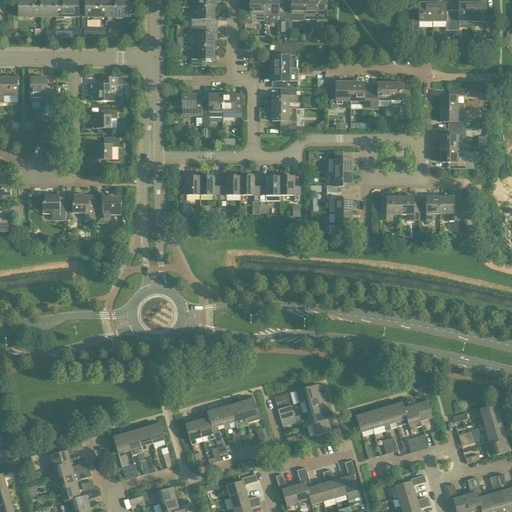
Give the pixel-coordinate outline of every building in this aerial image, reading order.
[(38,17),(38,4),(34,4),(33,0),(17,0),(18,17),(38,17)] [(38,4),(38,17),(58,17),(58,4),(56,4),(56,0),(40,0),(40,4),(38,4)] [(58,4),(58,17),(78,17),(78,0),(62,0),(63,4),(58,4)] [(108,17),(108,4),(101,4),(100,0),(85,0),(85,17),(108,17)] [(108,4),(108,17),(130,17),(130,0),(114,0),(115,4),(108,4)] [(244,7),(244,22),(251,22),(253,24),(257,24),(259,22),(264,22),(264,0),(250,0),(250,7),(244,7)] [(278,7),(278,0),(264,0),(264,22),(284,22),(284,7),(278,7)] [(304,22),(304,0),(291,0),(291,7),(284,7),(284,22),(304,22)] [(304,0),(304,22),(304,23),(307,23),(307,21),(316,21),(316,34),(327,33),(327,21),(324,21),(324,5),(317,5),(317,0),(304,0)] [(432,22),(432,4),(418,4),(418,16),(412,16),(412,31),(418,31),(418,22),(432,22)] [(432,4),(432,22),(446,22),(446,31),(452,31),(452,16),(446,16),(446,4),(432,4)] [(472,22),(472,4),(458,4),(458,17),(452,16),(452,31),(458,31),(458,22),(472,22)] [(472,4),(472,22),(486,22),(486,32),(492,32),(492,16),(486,16),(486,4),(472,4)] [(214,7),(197,7),(197,19),(189,19),(189,27),(206,27),(206,20),(214,20),(214,7)] [(197,47),(214,47),(214,34),(206,34),(206,27),(189,27),(189,34),(197,34),(197,47)] [(99,28),(85,28),(85,37),(99,37),(99,28)] [(272,56),(272,69),(297,69),(297,60),(295,60),(295,44),(281,44),(281,56),(272,56)] [(213,62),(213,60),(214,60),(214,47),(197,47),(197,60),(191,60),(191,67),(206,67),(206,62),(213,62)] [(270,78),(272,78),(272,82),(287,82),(287,89),(298,89),(298,82),(293,82),(293,74),(297,74),(297,69),(272,69),(270,69),(270,78)] [(0,102),(4,103),(4,97),(18,97),(18,78),(0,77),(0,102)] [(39,78),(30,78),(30,96),(30,102),(41,102),(53,103),(53,90),(46,90),(47,78),(39,78)] [(102,78),(102,85),(91,85),(91,93),(97,93),(97,102),(117,103),(117,87),(119,87),(119,78),(102,78)] [(350,101),(350,83),(336,83),(336,90),(330,90),(330,109),(337,109),(337,105),(342,105),(342,101),(350,101)] [(350,83),(350,101),(350,105),(363,105),(363,111),(370,111),(370,89),(364,89),(364,84),(350,83)] [(390,102),(390,84),(377,84),(377,89),(370,89),(370,111),(378,111),(378,102),(390,102)] [(410,91),(403,91),(403,84),(390,84),(390,102),(400,102),(400,105),(410,105),(410,91)] [(272,96),(272,109),(289,109),(289,103),(298,103),(298,96),(296,96),(296,92),(300,92),(300,89),(298,89),(287,89),(282,89),(282,96),(272,96)] [(440,110),(457,110),(463,110),(463,104),(457,104),(457,97),(464,97),(470,91),(470,90),(448,90),(448,97),(440,97),(440,110)] [(182,95),(182,110),(182,117),(202,117),(202,118),(202,103),(196,103),(196,95),(182,95)] [(209,95),(209,103),(202,103),(202,118),(222,118),(222,95),(209,95)] [(242,103),(235,103),(235,95),(222,95),(222,118),(242,118),(242,103)] [(282,129),(296,129),(296,116),(296,109),(289,109),(272,109),(272,122),(282,122),(282,129)] [(92,130),(97,130),(97,135),(106,135),(106,130),(116,130),(117,110),(105,110),(105,116),(91,116),(91,124),(92,124),(92,130)] [(457,110),(440,110),(440,123),(448,123),(448,130),(463,130),(463,123),(464,121),(464,117),(463,115),(463,110),(457,110)] [(440,136),(440,150),(458,150),(458,143),(465,143),(465,130),(463,130),(448,130),(447,130),(447,136),(440,136)] [(112,161),(112,148),(119,148),(119,138),(104,138),(104,145),(91,145),(91,152),(97,152),(97,161),(112,161)] [(465,157),(458,157),(458,150),(440,150),(440,163),(452,163),(452,170),(465,170),(465,157)] [(327,160),(333,160),(333,173),(352,173),(352,159),(342,159),(342,153),(327,153),(327,160)] [(352,173),(333,173),(333,187),(326,187),(326,193),(342,193),(342,187),(352,187),(352,173)] [(280,196),(280,177),(272,177),(272,174),(267,174),(267,177),(266,177),(266,187),(260,187),(260,202),(280,202),(280,196)] [(187,202),(187,196),(200,196),(200,177),(186,177),(186,187),(180,187),(180,202),(187,202)] [(200,177),(200,196),(213,196),(213,202),(220,202),(220,187),(214,187),(214,177),(200,177)] [(240,196),(240,177),(226,177),(226,187),(220,187),(220,202),(226,202),(226,196),(240,196)] [(240,177),(240,196),(253,196),(253,202),(260,202),(260,187),(254,187),(254,177),(240,177)] [(280,177),(280,196),(293,196),(293,202),(295,203),(296,203),(298,202),(300,202),(300,196),(300,187),(294,187),(294,177),(280,177)] [(10,197),(10,181),(0,181),(0,199),(1,199),(1,197),(10,197)] [(334,213),(352,213),(352,200),(342,200),(342,193),(326,193),(326,201),(334,201),(334,213)] [(42,203),(42,204),(39,204),(38,210),(42,210),(42,212),(52,212),(52,222),(66,222),(66,204),(60,204),(60,196),(45,196),(45,203),(42,203)] [(72,214),(85,214),(85,222),(96,223),(96,205),(96,201),(89,201),(89,198),(84,198),(84,196),(73,196),(73,205),(72,205),(72,214)] [(111,196),(103,196),(103,208),(96,208),(96,205),(97,205),(96,205),(96,223),(96,224),(111,224),(111,216),(121,216),(121,200),(120,199),(120,198),(119,198),(118,198),(111,198),(111,196)] [(392,221),(392,215),(400,215),(400,197),(386,197),(386,208),(380,208),(380,221),(392,221)] [(400,197),(400,215),(407,215),(407,221),(420,222),(420,203),(414,203),(414,197),(400,197)] [(440,215),(440,197),(426,197),(426,203),(420,203),(420,222),(432,222),(432,215),(440,215)] [(440,197),(440,215),(447,215),(447,222),(460,222),(460,203),(454,203),(454,198),(440,197)] [(10,212),(0,212),(0,232),(8,233),(8,221),(10,221),(10,212)] [(343,226),(352,226),(352,213),(334,213),(334,214),(331,215),(329,216),(329,222),(331,223),(334,223),(334,226),(328,226),(328,227),(324,227),(324,233),(343,233),(343,226)] [(321,397),(317,385),(301,390),(296,391),(299,403),(304,402),(321,397)] [(289,400),(287,394),(274,398),(275,403),(289,400)] [(307,413),(324,408),(321,397),(304,402),(307,413)] [(253,399),(241,402),(246,419),(248,424),(262,419),(259,407),(256,408),(253,399)] [(246,419),(241,402),(230,406),(235,422),(234,422),(235,425),(241,424),(240,421),(246,419)] [(415,405),(420,422),(432,418),(427,402),(415,405)] [(390,406),(395,423),(406,419),(407,419),(404,408),(402,403),(390,406)] [(404,408),(407,419),(406,419),(410,432),(413,431),(414,429),(421,427),(420,422),(415,405),(404,408)] [(483,422),(487,420),(499,417),(496,405),(479,410),(483,422)] [(218,409),(223,425),(234,422),(235,422),(230,406),(218,409)] [(395,423),(390,406),(379,410),(384,426),(383,426),(385,431),(390,430),(389,425),(395,423)] [(311,425),(327,420),(324,408),(307,413),(311,425)] [(223,425),(218,409),(206,412),(208,418),(211,429),(212,429),(214,435),(219,433),(217,427),(223,425)] [(367,413),(372,429),(383,426),(384,426),(379,410),(367,413)] [(280,421),(294,417),(292,411),(279,415),(280,421)] [(372,429),(367,413),(355,416),(360,433),(372,429)] [(468,419),(466,414),(453,418),(454,423),(468,419)] [(294,417),(280,421),(282,427),(296,423),(294,417)] [(499,417),(487,420),(483,422),(486,433),(502,428),(499,417)] [(213,435),(214,435),(212,429),(211,429),(208,418),(197,422),(202,438),(208,436),(209,441),(214,440),(213,435)] [(327,420),(311,425),(314,437),(331,432),(327,420)] [(202,438),(197,422),(185,425),(191,446),(195,445),(194,440),(202,438)] [(148,427),(153,443),(165,440),(160,424),(148,427)] [(153,443),(148,427),(136,431),(143,452),(147,450),(146,446),(153,443)] [(502,428),(486,433),(489,445),(506,440),(502,428)] [(256,430),(260,444),(266,442),(262,429),(256,430)] [(149,474),(145,460),(142,452),(143,452),(136,431),(125,434),(130,450),(129,450),(131,457),(137,455),(143,476),(149,474)] [(242,449),(238,435),(238,436),(237,431),(231,433),(237,451),(242,449)] [(430,433),(434,447),(440,445),(436,431),(430,433)] [(459,441),(473,437),(471,431),(458,435),(459,441)] [(132,479),(128,465),(124,452),(129,450),(130,450),(125,434),(113,437),(118,454),(126,481),(132,479)] [(238,435),(242,449),(248,447),(244,434),(238,435)] [(299,435),(286,439),(287,444),(301,440),(299,435)] [(412,438),(416,452),(422,450),(418,436),(412,438)] [(473,437),(459,441),(461,447),(474,443),(473,437)] [(388,439),(392,453),(397,451),(393,438),(388,439)] [(416,452),(412,438),(406,440),(410,454),(416,452)] [(392,453),(388,439),(382,441),(386,455),(392,453)] [(217,448),(220,455),(225,454),(221,440),(215,442),(217,448)] [(484,446),(488,458),(509,452),(506,440),(489,445),(484,446)] [(66,449),(67,451),(51,456),(54,467),(71,463),(69,455),(82,451),(80,445),(66,449)] [(364,446),(368,460),(374,458),(370,445),(364,446)] [(220,455),(217,448),(212,449),(216,463),(221,461),(220,455)] [(194,455),(198,468),(203,467),(199,453),(194,455)] [(163,455),(167,469),(173,467),(169,454),(163,455)] [(464,458),(466,465),(480,461),(478,455),(464,458)] [(145,460),(149,474),(155,472),(151,459),(145,460)] [(344,463),(348,477),(341,479),(346,495),(358,492),(353,475),(355,475),(351,461),(344,463)] [(71,463),(54,467),(58,479),(90,470),(88,462),(72,467),(71,463)] [(301,470),(310,499),(309,499),(311,505),(323,502),(318,485),(311,487),(306,468),(301,470)] [(90,470),(58,479),(61,490),(78,486),(76,481),(92,477),(90,470)] [(294,486),(298,503),(309,499),(310,499),(301,470),(297,471),(301,484),(294,486)] [(327,472),(335,498),(346,495),(341,479),(334,481),(331,471),(327,472)] [(318,485),(323,502),(335,498),(327,472),(322,473),(325,483),(318,485)] [(242,478),(243,481),(226,486),(230,498),(246,493),(244,485),(257,481),(255,475),(242,478)] [(280,491),(282,490),(287,506),(298,503),(294,486),(287,488),(283,475),(276,477),(280,491)] [(410,479),(411,482),(394,486),(398,498),(414,493),(412,486),(426,482),(424,475),(410,479)] [(503,475),(496,477),(506,511),(511,511),(511,488),(508,490),(503,475)] [(489,495),(494,511),(506,511),(496,477),(489,479),(494,494),(489,495)] [(482,497),(477,478),(472,480),(481,511),(492,511),(494,511),(489,495),(482,497)] [(481,511),(472,480),(468,481),(471,494),(464,496),(469,511),(481,511)] [(451,501),(453,500),(456,511),(469,511),(464,496),(457,498),(454,485),(447,487),(451,501)] [(78,486),(61,490),(64,502),(70,501),(70,500),(81,497),(87,495),(91,494),(90,490),(80,493),(78,486)] [(91,494),(87,495),(81,497),(70,500),(70,501),(64,502),(64,503),(66,511),(73,511),(90,507),(88,500),(101,496),(99,487),(90,490),(91,494)] [(160,505),(176,500),(172,488),(156,492),(160,505)] [(7,489),(0,490),(0,505),(11,503),(7,489)] [(233,509),(260,501),(258,497),(248,500),(246,493),(230,498),(233,509)] [(414,493),(398,498),(401,510),(428,502),(427,498),(417,501),(414,493)] [(143,496),(130,500),(131,506),(145,502),(143,496)] [(161,511),(176,511),(179,511),(180,511),(179,511),(176,500),(160,505),(161,511)] [(233,511),(251,511),(251,509),(261,506),(260,501),(233,509),(233,511)] [(428,502),(401,510),(401,511),(419,511),(419,509),(429,507),(428,502)] [(14,511),(11,503),(0,505),(0,511),(14,511)]
